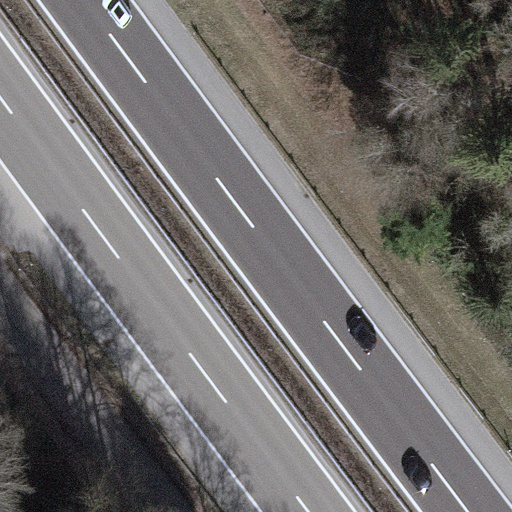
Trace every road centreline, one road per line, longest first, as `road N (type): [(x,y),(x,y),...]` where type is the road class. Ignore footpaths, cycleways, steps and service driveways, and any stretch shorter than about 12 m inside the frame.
road 1 (motorway): [(468,511),(86,0)]
road 2 (motorway): [(0,97),(307,511)]
road 3 (unclassified): [(0,288),(161,511)]
